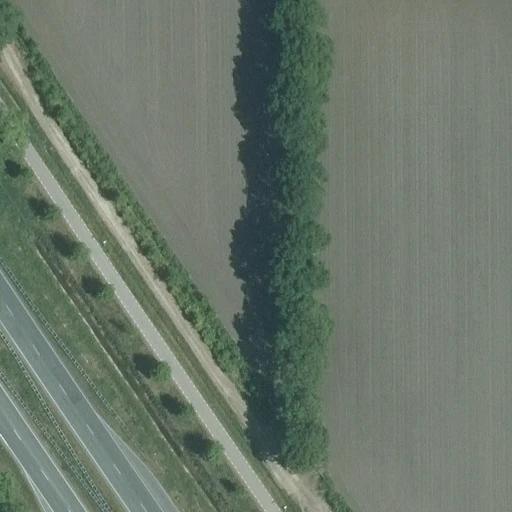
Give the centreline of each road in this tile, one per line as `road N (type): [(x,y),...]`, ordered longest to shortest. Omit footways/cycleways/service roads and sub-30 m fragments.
road 1 (track): [(309,511),(0,49)]
road 2 (trunk): [(146,511),(0,297)]
road 3 (trunk): [(0,411),(69,511)]
